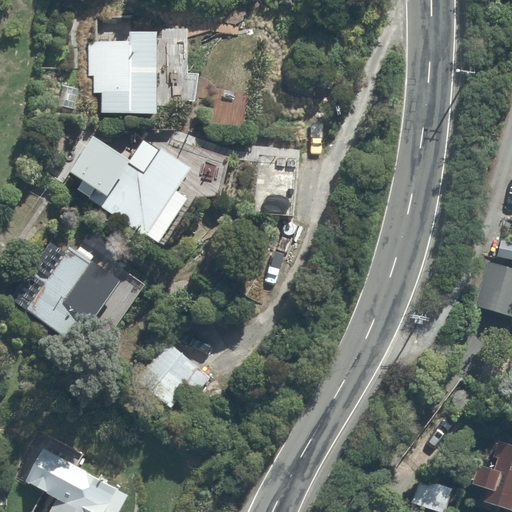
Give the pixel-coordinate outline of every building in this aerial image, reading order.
[(156,27),(130,27),(130,38),(88,38),(88,76),(93,76),(93,89),(100,89),(100,110),(157,110),(157,101),(193,101),(193,72),(186,72),(186,38),(156,38),(156,27)] [(121,144),(93,127),(69,163),(82,171),(76,181),(166,240),(197,191),(218,189),(225,155),(178,149),(187,134),(176,127),(170,137),(124,139),(121,144)] [(297,154),(258,153),(257,210),(295,211),(297,154)] [(66,246),(50,236),(10,294),(96,353),(143,280),(125,268),(121,273),(92,255),(94,252),(79,243),(77,247),(69,241),(66,246)] [(511,310),(511,262),(489,256),(474,296),(511,311),(511,310)] [(492,457),(477,453),(471,474),(485,478),(482,490),(511,498),(511,497),(511,431),(500,428),(492,457)] [(116,511),(129,488),(43,445),(26,476),(58,492),(47,511),(116,511)]
